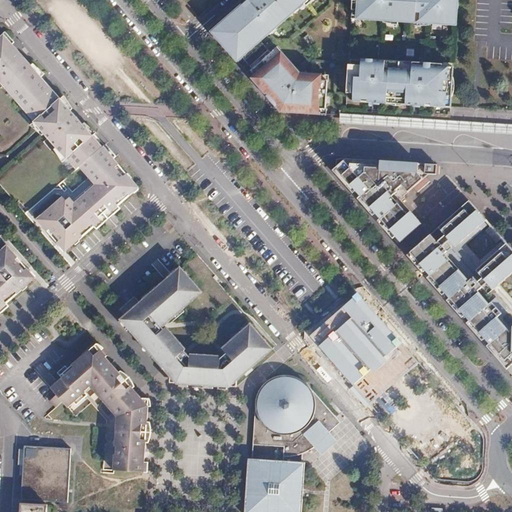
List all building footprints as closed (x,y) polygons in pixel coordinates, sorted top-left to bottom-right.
[(245,0),(211,30),(236,59),(268,31),(266,29),(272,24),(274,26),(298,5),(295,3),(298,0),(301,0),(305,4),(309,0),(245,0)] [(458,0),(353,0),(352,17),(457,24),(458,0)] [(45,126),(79,166),(82,163),(105,144),(72,105),(7,31),(0,37),(0,82),(4,79),(45,126)] [(247,71),(281,110),(318,115),(319,110),(325,111),(329,83),(323,82),(324,77),(302,75),(284,54),(280,57),(273,49),(247,71)] [(362,64),(349,63),(347,91),(354,92),(353,99),(387,102),(387,97),(406,98),(406,103),(451,106),(454,66),(443,65),(443,63),(413,61),(413,63),(408,63),(408,67),(391,66),(391,62),(386,62),(386,59),(362,58),(362,64)] [(101,215),(109,208),(117,201),(139,182),(106,143),(105,144),(82,163),(92,176),(95,173),(101,180),(98,182),(77,200),(73,203),(68,198),(63,202),(60,199),(43,213),(47,216),(45,218),(51,225),(49,227),(64,246),(93,221),(101,215)] [(333,170),(392,237),(416,217),(396,194),(399,191),(397,188),(401,185),(402,185),(418,172),(417,171),(426,173),(436,174),(437,164),(336,158),(336,164),(337,165),(333,170)] [(95,173),(92,176),(98,182),(101,180),(95,173)] [(65,194),(60,199),(63,202),(68,198),(65,194)] [(72,194),(68,198),(73,203),(77,200),(72,194)] [(132,213),(139,204),(130,196),(123,205),(132,213)] [(511,373),(511,372),(511,305),(495,286),(511,270),(511,249),(506,242),(479,267),(457,243),(485,219),(469,200),(417,245),(427,257),(417,266),(511,373)] [(120,204),(117,201),(109,208),(112,211),(120,204)] [(38,215),(49,227),(51,225),(45,218),(47,216),(43,213),(42,211),(38,215)] [(101,215),(93,221),(96,225),(103,218),(101,215)] [(489,223),(485,219),(457,243),(479,267),(506,242),(503,238),(479,259),(465,243),(489,223)] [(501,237),(490,225),(486,229),(496,241),(501,237)] [(427,257),(417,245),(406,254),(417,266),(427,257)] [(0,314),(8,308),(5,305),(33,280),(3,248),(0,251),(0,314)] [(172,276),(179,270),(177,267),(169,273),(172,276)] [(254,327),(247,332),(243,336),(235,343),(225,350),(229,355),(224,359),(191,357),(187,353),(188,351),(171,331),(168,333),(165,329),(168,327),(172,323),(186,311),(206,295),(193,280),(190,283),(179,270),(172,276),(159,287),(145,299),(122,318),(172,376),(178,384),(190,384),(194,384),(215,385),(220,386),(229,387),(231,386),(238,379),(246,373),(253,367),(273,350),(254,327)] [(145,299),(159,287),(156,284),(143,295),(145,299)] [(309,335),(353,385),(402,343),(359,292),(309,335)] [(135,296),(119,309),(125,316),(140,302),(135,296)] [(186,311),(172,323),(174,325),(188,313),(186,311)] [(251,324),(245,330),(247,332),(254,327),(251,324)] [(235,343),(243,336),(240,334),(233,340),(235,343)] [(111,413),(103,463),(106,466),(141,468),(145,402),(104,352),(105,351),(99,344),(97,345),(93,340),(46,380),(51,386),(44,392),(53,402),(60,395),(66,402),(87,384),(96,395),(111,413)] [(256,370),(253,367),(246,373),(248,377),(256,370)] [(319,455),(333,444),(328,437),(331,434),(311,408),(311,404),(312,399),(310,394),(309,388),(306,384),(302,380),(299,377),(293,374),(289,373),(282,372),(277,373),(272,374),(268,376),(263,379),(259,383),(256,387),(254,393),(252,401),(251,458),(247,459),(244,511),(301,511),(303,482),(305,461),(299,461),(299,459),(303,454),(314,448),(319,455)] [(336,441),(331,434),(328,437),(333,444),(336,441)] [(45,501),(67,503),(70,450),(32,448),(25,447),(22,500),(45,501)]
